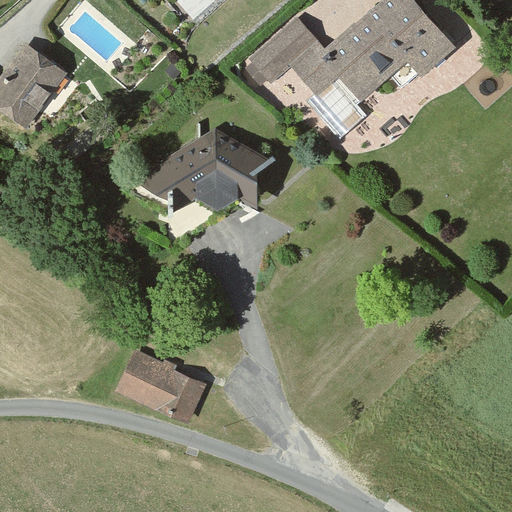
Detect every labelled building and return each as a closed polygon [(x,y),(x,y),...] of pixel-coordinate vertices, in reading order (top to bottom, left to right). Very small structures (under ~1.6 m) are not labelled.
[(458,42),(420,0),(382,0),(323,54),(367,103),(412,64),(422,75),(458,42)] [(320,39),(297,16),(249,63),(272,86),(320,39)] [(75,75),(31,48),(0,97),(0,109),(39,134),(75,75)] [(275,158),(210,132),(128,185),(160,212),(193,195),(220,219),(239,198),(255,205),(275,158)] [(210,378),(131,349),(115,392),(194,421),(210,378)]
